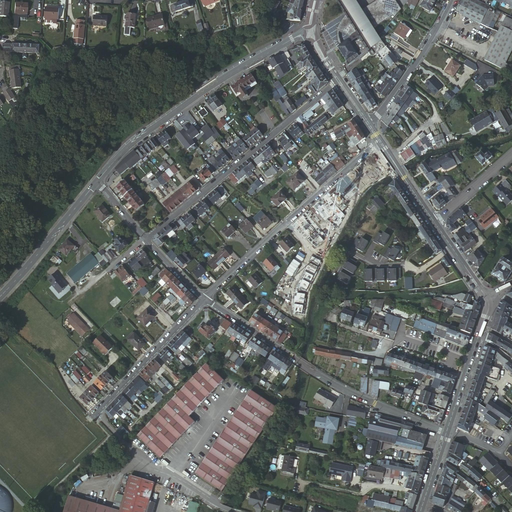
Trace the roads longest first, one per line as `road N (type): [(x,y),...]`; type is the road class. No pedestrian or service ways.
road 1 (track): [(0,288),(9,220),(67,87),(32,63),(3,62)]
road 2 (tertiary): [(310,29),(206,88),(130,143),(98,180)]
road 3 (residential): [(144,239),(338,81)]
road 4 (residential): [(379,140),(203,299)]
road 5 (track): [(66,93),(77,96),(158,63),(173,68),(234,43),(239,68)]
road 6 (residential): [(203,299),(95,411)]
road 7 (tertiary): [(98,180),(0,296)]
road 8 (tertiary): [(368,124),(401,86),(451,0)]
road 9 (residential): [(446,431),(311,368)]
road 10 (residential): [(237,511),(126,445)]
